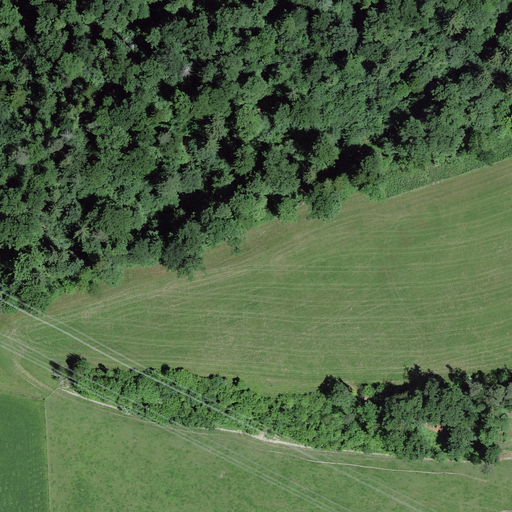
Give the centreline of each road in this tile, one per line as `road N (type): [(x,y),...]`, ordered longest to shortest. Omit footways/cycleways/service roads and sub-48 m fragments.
road 1 (track): [(511,466),(442,468),(212,443),(31,387),(13,369),(15,352),(33,335),(511,178)]
road 2 (track): [(511,5),(449,86),(383,136),(83,243)]
